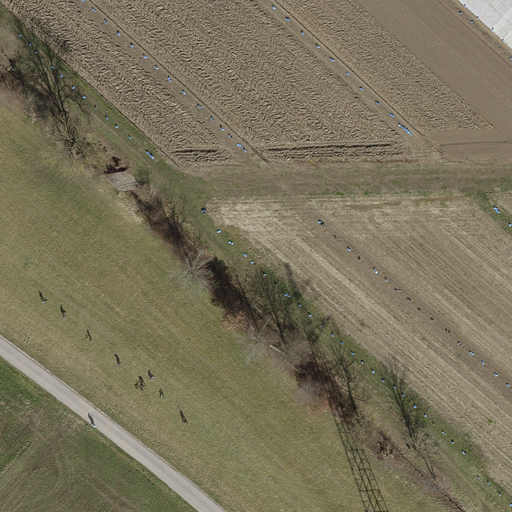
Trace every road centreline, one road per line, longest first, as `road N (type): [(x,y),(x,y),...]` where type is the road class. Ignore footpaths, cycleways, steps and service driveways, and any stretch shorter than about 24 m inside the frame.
road 1 (track): [(511,182),(204,190),(153,164),(0,22)]
road 2 (track): [(0,348),(208,511)]
